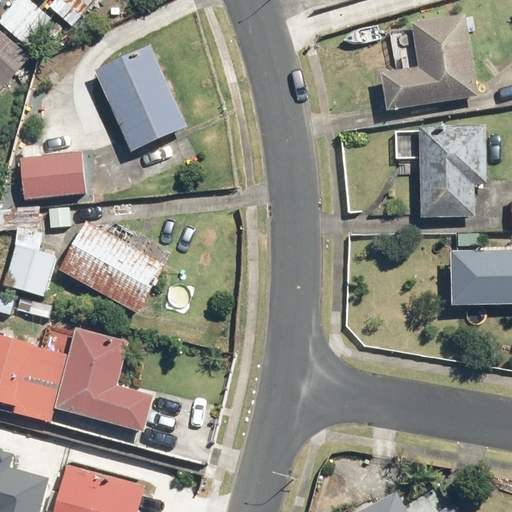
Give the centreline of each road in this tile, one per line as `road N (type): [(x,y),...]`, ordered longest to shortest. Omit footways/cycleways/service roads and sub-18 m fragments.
road 1 (tertiary): [(290,370),(303,228),(268,33)]
road 2 (residential): [(511,421),(290,370)]
road 3 (tertiary): [(252,511),(290,370)]
road 4 (residential): [(268,33),(397,0)]
